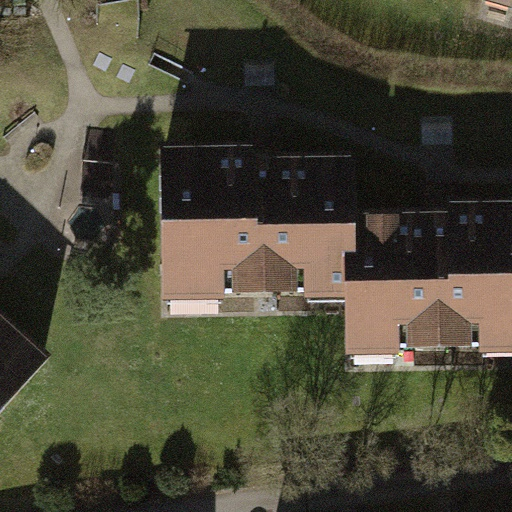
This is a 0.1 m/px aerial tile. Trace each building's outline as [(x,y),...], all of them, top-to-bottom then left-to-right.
[(274,58),(245,60),(247,89),(276,87),(274,58)] [(452,116),(423,118),(425,147),(454,145),(452,116)] [(243,143),(148,144),(150,295),(339,292),(337,210),(337,153),(243,154),(243,143)] [(440,208),(337,210),(339,292),(340,351),(511,347),(511,197),(440,199),(440,208)] [(0,405),(41,362),(0,322),(0,405)]
